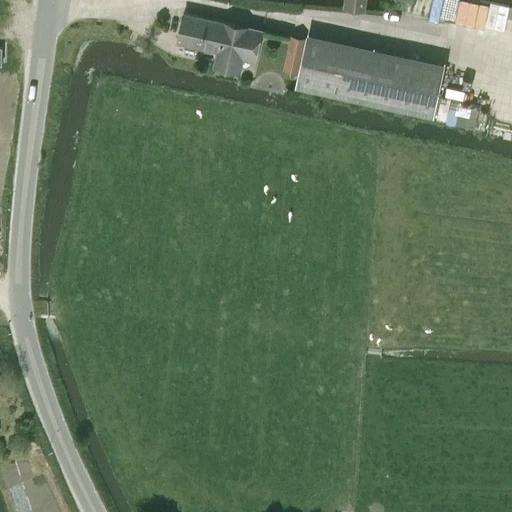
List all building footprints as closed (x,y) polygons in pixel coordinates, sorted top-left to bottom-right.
[(509,0),(484,0),(481,21),(508,25),(511,0),(509,0)] [(218,50),(224,21),(183,12),(177,41),(218,50)] [(224,21),(218,50),(215,65),(240,70),(244,55),(254,58),(254,60),(255,60),(261,29),(224,21)] [(304,48),(296,84),(434,113),(442,77),(304,48)] [(442,117),(460,123),(468,98),(450,93),(442,117)]
